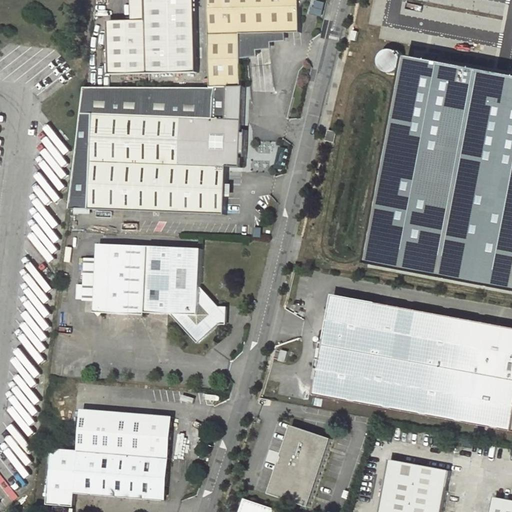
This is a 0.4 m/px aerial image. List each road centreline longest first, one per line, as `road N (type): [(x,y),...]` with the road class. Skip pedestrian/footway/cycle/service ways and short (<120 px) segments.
road 1 (unknown): [(511,292),(347,255),(344,234),(370,108),(321,86)]
road 2 (unknown): [(0,386),(28,168),(0,110)]
road 3 (unknown): [(511,312),(335,285),(324,286),(302,328),(260,325)]
road 4 (unknown): [(241,400),(353,427),(358,446),(343,511)]
road 5 (unknown): [(495,470),(399,448),(388,461),(379,511)]
